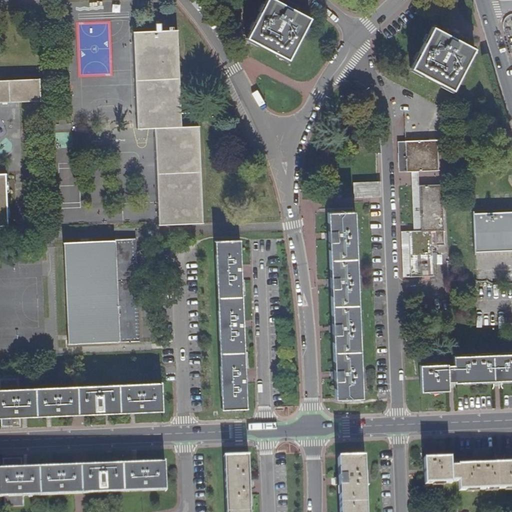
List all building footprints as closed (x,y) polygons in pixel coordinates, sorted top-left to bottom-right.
[(308,19),(272,0),(265,0),(246,38),(287,60),(308,19)] [(452,91),(474,49),(441,32),(433,28),(411,69),(452,91)] [(180,128),(176,30),(132,33),(137,130),(154,129),(157,225),(201,223),(197,127),(180,128)] [(38,80),(0,81),(0,104),(39,103),(38,80)] [(403,142),(404,173),(410,173),(417,172),(437,171),(437,141),(406,142),(403,142)] [(61,162),(68,160),(65,151),(58,153),(61,162)] [(417,172),(410,173),(411,186),(413,224),(413,233),(419,232),(418,186),(417,172)] [(378,195),(378,185),(355,186),(356,195),(378,195)] [(440,186),(418,186),(419,232),(431,232),(442,232),(440,186)] [(334,378),(335,400),(360,399),(353,213),(327,214),(328,231),(328,232),(328,240),(330,278),(330,279),(330,286),(332,322),(332,325),(332,332),(333,368),(333,371),(334,378)] [(511,213),(472,215),(473,252),(511,250),(511,213)] [(413,233),(408,233),(410,278),(432,277),(431,232),(419,232),(413,233)] [(408,233),(400,233),(402,278),(410,278),(408,233)] [(139,344),(135,239),(114,240),(112,241),(64,243),(68,334),(68,340),(68,344),(117,343),(118,344),(120,344),(139,344)] [(215,242),(221,410),(245,409),(243,374),(241,326),(239,271),(238,241),(215,242)] [(451,383),(454,383),(454,385),(497,383),(511,381),(511,354),(452,357),(452,366),(446,366),(446,365),(419,366),(420,392),(447,391),(447,383),(451,383)] [(0,379),(0,423),(19,422),(19,415),(135,410),(161,408),(159,384),(20,388),(17,388),(17,379),(0,379)] [(223,457),(225,511),(249,511),(249,487),(248,456),(223,457)] [(3,487),(4,508),(23,507),(23,496),(75,493),(88,492),(164,488),(164,464),(88,467),(21,469),(21,458),(2,459),(2,480),(3,487)] [(363,511),(361,458),(337,459),(338,480),(339,511),(363,511)] [(453,467),(450,467),(450,458),(422,459),(424,486),(451,484),(451,483),(458,483),(458,492),(511,489),(511,463),(498,464),(457,465),(457,467),(453,467)]
